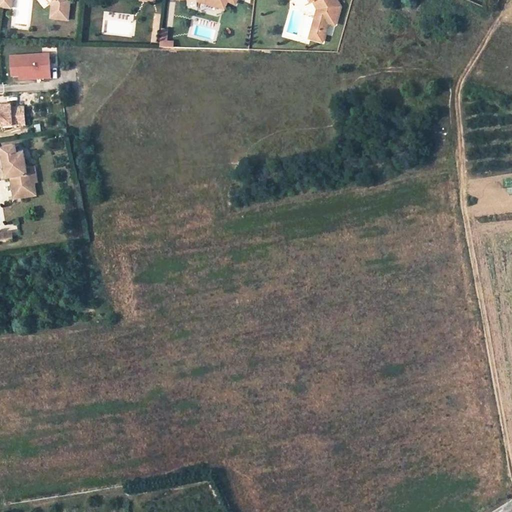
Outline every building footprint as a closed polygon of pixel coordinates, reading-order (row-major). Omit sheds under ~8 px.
[(48,0),(42,0),(51,14),(50,22),(57,22),(57,14),(51,14),(52,10),(50,7),(53,5),(48,0)] [(48,0),(53,5),(50,7),(52,10),(51,14),(57,14),(57,22),(67,24),(69,5),(65,5),(62,0),(48,0)] [(308,0),(312,5),(314,4),(318,10),(311,39),(323,42),(327,25),(335,27),(341,5),(337,0),(308,0)] [(168,32),(163,32),(162,49),(174,50),(174,45),(167,44),(168,32)] [(13,78),(21,77),(21,81),(52,79),(51,56),(12,58),(13,78)] [(11,105),(0,105),(0,125),(25,123),(24,106),(11,107),(11,105)] [(26,169),(24,158),(14,160),(12,148),(2,150),(3,158),(5,169),(11,168),(12,178),(9,178),(11,193),(14,194),(21,199),(34,197),(32,185),(37,184),(35,168),(30,169),(31,175),(26,175),(20,176),(19,170),(26,169)] [(17,148),(12,148),(14,160),(24,158),(23,153),(18,154),(17,148)] [(0,169),(0,179),(9,178),(12,178),(11,168),(5,169),(0,169)] [(9,232),(0,233),(0,242),(11,241),(9,232)]
